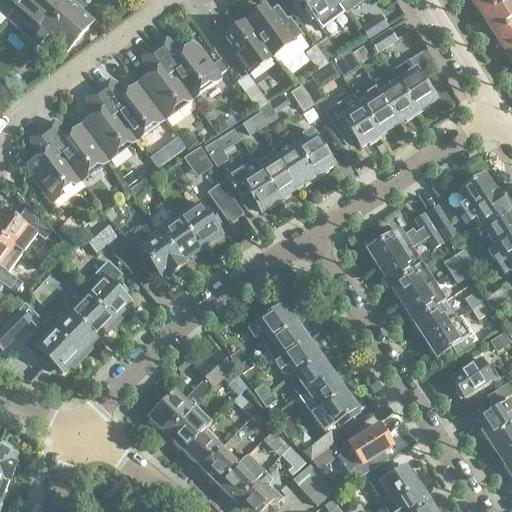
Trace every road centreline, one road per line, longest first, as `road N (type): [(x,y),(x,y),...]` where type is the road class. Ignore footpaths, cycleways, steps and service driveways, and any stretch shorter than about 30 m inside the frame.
road 1 (residential): [(489,511),(308,244)]
road 2 (residential): [(77,429),(190,314),(308,244)]
road 3 (residential): [(0,136),(4,124),(69,73),(177,0)]
road 4 (residential): [(308,244),(494,120)]
road 5 (residential): [(494,120),(421,0)]
road 6 (residential): [(182,511),(77,429)]
